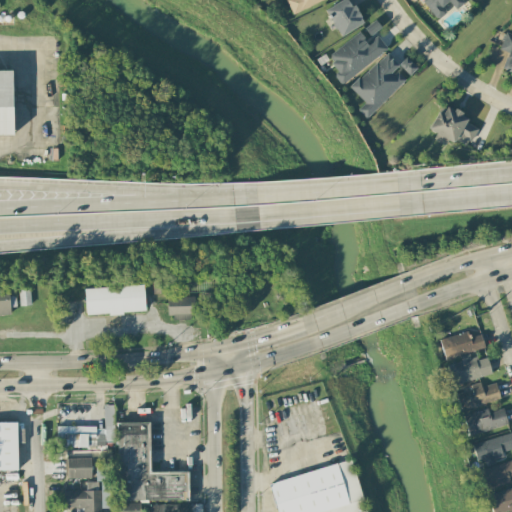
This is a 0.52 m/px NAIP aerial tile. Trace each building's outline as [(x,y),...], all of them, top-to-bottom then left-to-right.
[(285,0),(292,13),(322,0),(285,0)] [(341,0),(324,11),(340,37),(363,23),(348,0),(341,0)] [(420,0),(436,20),(450,10),(453,12),(464,3),(462,0),(420,0)] [(341,85),(387,49),(376,36),(367,43),(358,32),(326,57),(337,71),(332,75),(341,85)] [(511,34),(511,35),(506,32),(498,49),(508,53),(501,69),(511,73),(511,34)] [(357,110),(367,119),(407,77),(383,54),(350,89),(364,103),(357,110)] [(416,68),(403,57),(397,65),(409,76),(416,68)] [(0,70),(0,135),(12,135),(11,71),(0,70)] [(428,129),(436,134),(433,139),(444,145),(449,137),(466,147),(479,126),(446,108),(442,116),(437,113),(428,129)] [(165,273),(150,274),(151,295),(166,294),(165,273)] [(18,285),(20,306),(31,305),(29,284),(18,285)] [(145,312),(143,285),(84,288),(85,315),(145,312)] [(0,316),(10,316),(8,287),(0,287),(0,316)] [(194,318),(194,297),(167,297),(167,318),(194,318)] [(481,335),(485,347),(446,359),(440,340),(465,332),(470,338),(481,335)] [(485,357),(491,372),(453,385),(447,366),(477,356),(478,359),(485,357)] [(458,394),(462,409),(500,397),(495,382),(482,386),(481,382),(471,385),(472,390),(458,394)] [(113,405),(103,405),(103,427),(56,427),(56,448),(105,447),(105,442),(113,441),(113,405)] [(502,408),(507,423),(469,436),(462,416),(487,408),(489,413),(502,408)] [(0,422),(0,470),(17,471),(16,422),(0,422)] [(187,472),(149,472),(148,422),(117,423),(118,501),(188,500),(187,472)] [(511,432),(472,444),(477,460),(511,449),(511,432)] [(67,478),(90,478),(90,458),(66,458),(67,478)] [(511,458),(479,469),(486,490),(509,483),(508,479),(511,477),(511,458)] [(364,511),(351,460),(269,482),(276,511),(364,511)] [(63,491),(63,508),(83,508),(82,511),(100,511),(100,508),(111,508),(111,464),(95,464),(95,482),(85,482),(85,491),(63,491)] [(511,487),(487,496),(492,511),(504,511),(511,509),(511,487)] [(137,511),(138,503),(116,502),(115,511),(137,511)]
